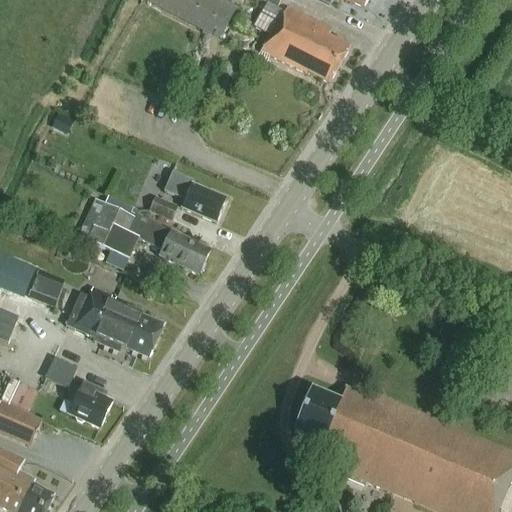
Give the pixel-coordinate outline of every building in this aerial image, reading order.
[(214,40),(220,43),(237,9),(219,0),(140,0),(139,1),(214,40)] [(257,0),(259,1),(266,4),(277,10),(281,0),(257,0)] [(369,0),(343,0),(365,10),(369,0)] [(266,4),(251,30),(270,39),(274,32),(285,14),(277,10),(266,4)] [(285,14),(274,32),(340,67),(351,48),(328,37),(332,31),(288,9),(285,14)] [(268,43),(261,54),(306,76),(307,74),(330,85),(340,67),(274,32),(270,39),(268,43)] [(58,117),(52,129),(62,134),(67,122),(58,117)] [(216,226),(226,202),(193,187),(194,184),(173,174),(164,194),(185,203),(182,211),(216,226)] [(171,233),(170,234),(134,217),(136,214),(108,200),(104,208),(95,203),(77,239),(128,263),(138,243),(161,255),(159,259),(199,278),(210,253),(171,233)] [(155,201),(149,215),(173,224),(179,210),(155,201)] [(0,256),(0,286),(25,297),(35,271),(0,256)] [(55,309),(65,284),(39,274),(29,299),(55,309)] [(119,328),(157,344),(164,328),(141,318),(143,316),(128,309),(126,305),(92,291),(88,300),(81,296),(78,303),(104,314),(102,319),(120,326),(119,328)] [(149,362),(157,344),(119,328),(120,326),(102,319),(104,314),(78,303),(66,329),(96,341),(94,344),(119,355),(122,349),(149,362)] [(0,343),(8,346),(17,324),(0,316),(0,343)] [(59,387),(67,391),(76,372),(53,362),(44,380),(59,387)] [(101,399),(103,394),(84,385),(79,394),(75,392),(69,405),(73,407),(68,417),(99,432),(112,404),(101,399)] [(313,391),(294,434),(324,446),(319,458),(349,471),(348,475),(434,511),(498,511),(511,480),(511,453),(362,390),(360,395),(348,390),(342,403),(313,391)] [(0,406),(0,434),(31,448),(41,424),(0,406)] [(0,509),(5,511),(46,511),(54,498),(33,487),(35,483),(19,474),(24,464),(0,451),(0,509)]
